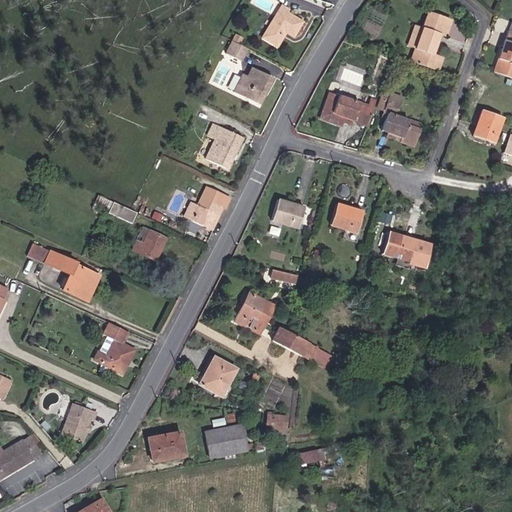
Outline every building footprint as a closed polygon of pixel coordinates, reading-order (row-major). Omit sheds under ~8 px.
[(291,32),(298,35),(306,20),(295,14),(297,9),(287,4),(269,37),(283,45),(291,32)] [(413,46),(432,53),(438,34),(442,34),(447,19),(425,12),(419,27),(413,46)] [(406,44),(413,46),(419,27),(412,25),(406,44)] [(451,25),(447,33),(462,41),(467,33),(451,25)] [(511,79),(511,30),(500,27),(487,72),(511,80),(511,79)] [(242,45),(246,38),(240,35),(236,42),(242,45)] [(244,60),(250,49),(242,45),(236,42),(233,40),(228,53),(244,60)] [(238,95),(264,108),(276,83),(258,74),(253,84),(245,81),(238,95)] [(423,129),(411,126),(413,120),(401,117),(407,97),(393,93),(386,115),(389,115),(384,132),(388,133),(407,139),(406,143),(418,147),(423,129)] [(343,118),(367,125),(375,101),(370,100),(367,107),(324,94),(315,121),(340,128),(343,118)] [(468,136),(487,141),(497,114),(477,108),(468,136)] [(209,161),(221,167),(237,136),(210,123),(205,131),(212,135),(201,157),(209,161)] [(406,143),(407,139),(388,133),(387,138),(406,143)] [(511,139),(505,137),(499,154),(511,158),(511,139)] [(202,185),(186,219),(208,229),(218,207),(221,208),(227,196),(202,185)] [(102,207),(125,217),(129,208),(106,198),(102,207)] [(268,222),(294,229),(301,207),(275,199),(268,222)] [(180,216),(186,219),(193,204),(187,201),(180,216)] [(326,226),(354,234),(361,215),(332,206),(326,226)] [(124,247),(147,259),(159,236),(135,225),(124,247)] [(380,256),(405,264),(412,244),(387,236),(380,256)] [(84,287),(91,272),(64,260),(65,257),(28,240),(23,252),(61,272),(54,287),(63,291),(65,287),(75,292),(79,284),(84,287)] [(267,279),(283,282),(285,274),(268,271),(267,279)] [(63,291),(78,298),(84,287),(79,284),(75,292),(65,287),(63,291)] [(229,321),(243,329),(257,302),(244,295),(229,321)] [(243,329),(250,334),(265,307),(257,302),(243,329)] [(87,360),(114,373),(126,350),(113,343),(119,331),(101,323),(96,335),(106,340),(98,357),(90,353),(87,360)] [(304,365),(313,347),(272,326),(264,342),(304,365)] [(304,365),(316,370),(323,353),(313,347),(304,365)] [(191,382),(212,393),(226,369),(205,357),(191,382)] [(53,428),(72,437),(83,415),(87,416),(89,411),(66,400),(53,428)] [(209,453),(245,444),(238,419),(203,430),(209,453)] [(280,421),(260,419),(258,436),(279,438),(280,421)] [(151,457),(181,450),(176,427),(146,435),(151,457)] [(34,443),(27,434),(26,435),(27,436),(26,437),(31,445),(34,443)] [(31,445),(26,437),(19,441),(29,458),(37,454),(31,445)] [(275,458),(282,456),(285,438),(279,438),(275,458)] [(0,476),(9,471),(11,462),(19,465),(29,458),(19,441),(18,440),(0,450),(0,476)] [(291,466),(319,459),(316,450),(307,452),(306,449),(288,454),(291,466)] [(19,465),(11,462),(9,471),(11,473),(20,467),(19,465)] [(26,490),(19,474),(2,482),(9,497),(26,490)] [(105,511),(107,511),(105,508),(109,505),(103,494),(99,495),(96,491),(67,507),(69,511),(105,511)]
